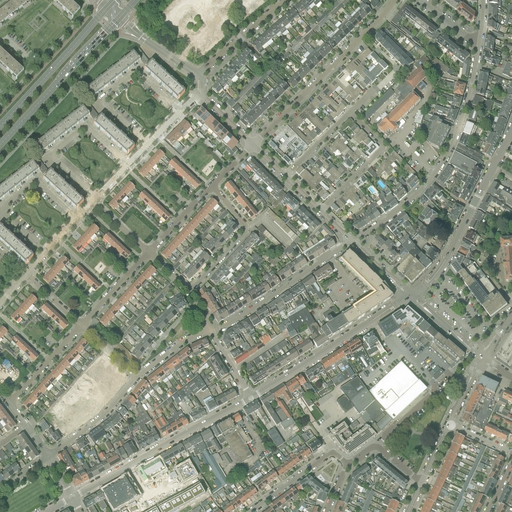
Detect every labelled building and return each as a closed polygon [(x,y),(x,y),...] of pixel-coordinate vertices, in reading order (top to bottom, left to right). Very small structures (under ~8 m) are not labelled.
[(25,5),(26,6),(21,0),(15,0),(12,3),(9,5),(8,6),(5,8),(5,9),(12,17),(11,16),(15,13),(17,11),(18,11),(17,11),(19,9),(19,10),(22,8),(25,5)] [(79,11),(66,0),(64,0),(58,7),(59,6),(62,9),(65,11),(65,12),(65,11),(67,13),(66,13),(69,15),(69,16),(72,19),(79,11)] [(164,0),(152,14),(191,51),(204,37),(197,30),(201,25),(205,21),(224,0),(164,0)] [(226,0),(222,5),(227,9),(227,10),(229,12),(233,7),(226,0)] [(373,0),(372,2),(370,4),(374,9),(376,6),(379,3),(375,0),(374,0),(373,0)] [(454,0),(450,6),(455,10),(461,2),(462,1),(461,0),(454,0)] [(298,5),(304,12),(305,13),(310,10),(308,8),(303,1),(298,5)] [(461,2),(455,10),(471,22),(473,20),(474,20),(474,18),(476,18),(476,13),(474,12),(461,2)] [(371,12),(365,6),(362,3),(358,8),(361,10),(366,16),(367,16),(366,16),(370,12),(371,12)] [(404,15),(402,18),(404,19),(405,17),(409,19),(414,12),(405,4),(399,11),(404,15)] [(304,12),(298,5),(294,9),(293,9),(301,17),(303,16),(301,14),(304,12)] [(489,5),(489,10),(502,13),(502,11),(497,10),(497,7),(493,6),(489,5)] [(221,6),(217,10),(223,15),(227,11),(221,6)] [(5,9),(5,8),(1,11),(0,12),(0,25),(1,25),(3,23),(3,22),(4,21),(5,21),(8,19),(11,16),(12,17),(5,9)] [(217,10),(213,14),(220,19),(223,15),(217,10)] [(288,14),(293,20),(298,16),(292,10),(292,11),(288,14)] [(361,10),(357,14),(362,20),(363,20),(362,20),(366,16),(361,10)] [(354,12),(350,16),(352,18),(358,24),(362,20),(357,14),(354,12)] [(415,24),(420,17),(414,12),(409,19),(414,24),(413,25),(414,25),(415,24)] [(213,14),(210,18),(216,23),(220,19),(213,14)] [(283,18),(289,24),(293,20),(288,14),(284,18),(283,18)] [(488,15),(488,21),(493,22),(496,23),(496,22),(500,24),(501,21),(502,21),(503,21),(503,20),(502,19),(502,18),(497,17),(488,15)] [(420,28),(421,29),(426,22),(420,17),(415,24),(420,28),(419,30),(420,28)] [(210,18),(206,22),(212,27),(216,23),(210,18)] [(279,22),(284,28),(289,24),(283,18),(279,22)] [(352,18),(348,23),(354,29),(354,28),(358,24),(358,25),(358,24),(352,18)] [(341,25),(344,27),(350,33),(349,32),(353,28),(354,29),(348,23),(346,20),(341,25)] [(205,21),(201,25),(208,31),(212,27),(206,22),(205,21)] [(274,26),(280,32),(282,35),(287,31),(284,28),(279,22),(275,26),(274,26)] [(426,22),(421,29),(425,33),(426,33),(432,26),(426,22)] [(488,22),(487,29),(498,33),(500,27),(488,22)] [(341,25),(337,29),(339,31),(345,37),(349,33),(350,33),(344,27),(341,25)] [(270,29),(270,30),(275,36),(280,32),(274,26),(270,30),(270,29)] [(426,33),(425,34),(431,39),(434,41),(436,38),(439,34),(437,32),(438,31),(432,26),(426,33)] [(265,33),(265,34),(271,40),(275,36),(270,30),(266,34),(265,33)] [(379,35),(374,39),(378,43),(387,34),(383,30),(381,33),(380,32),(378,34),(379,35)] [(339,31),(335,35),(341,41),(345,37),(339,31)] [(333,33),(329,37),(331,40),(337,46),(337,45),(341,41),(335,35),(333,33)] [(261,37),(266,44),(271,40),(265,34),(261,38),(261,37)] [(387,34),(378,43),(382,47),(391,38),(387,34)] [(437,44),(442,48),(442,47),(442,48),(449,39),(444,35),(441,38),(439,36),(432,45),(435,47),(437,44)] [(256,41),(262,48),(266,44),(261,37),(261,38),(256,41)] [(331,40),(329,37),(324,42),(332,50),(333,50),(332,49),(336,45),(337,46),(331,40)] [(486,37),(485,43),(494,47),(494,46),(494,43),(496,44),(500,45),(500,42),(491,39),(486,37)] [(391,38),(382,47),(386,51),(395,42),(391,38)] [(444,49),(447,52),(448,52),(454,44),(449,39),(442,48),(442,47),(442,48),(441,49),(443,51),(444,49)] [(252,45),(251,45),(255,49),(256,50),(257,52),(259,54),(264,50),(262,48),(256,41),(256,42),(252,45)] [(395,42),(386,51),(390,55),(398,47),(399,46),(395,42)] [(324,43),(319,47),(327,55),(331,51),(324,43)] [(485,43),(484,49),(488,52),(493,54),(496,55),(498,56),(500,57),(500,54),(493,51),(494,47),(485,43)] [(450,54),(452,56),(453,56),(459,48),(454,44),(448,52),(447,52),(446,54),(448,55),(450,54)] [(314,51),(315,52),(323,60),(323,59),(327,55),(327,56),(327,55),(319,47),(318,47),(314,51)] [(398,47),(390,55),(394,59),(401,52),(402,51),(398,47)] [(455,58),(458,60),(465,52),(459,48),(453,56),(452,56),(453,56),(451,58),(454,59),(455,58)] [(0,64),(2,67),(2,68),(10,60),(3,53),(0,50),(0,64)] [(253,52),(251,54),(247,50),(247,51),(242,55),(249,62),(251,60),(253,57),(257,60),(259,58),(253,52)] [(314,51),(310,55),(311,56),(313,58),(319,64),(318,63),(322,60),(323,60),(315,52),(314,51)] [(482,61),(489,64),(491,56),(489,56),(489,54),(484,51),(482,61)] [(133,52),(121,62),(128,70),(133,66),(134,67),(135,67),(136,66),(135,65),(140,61),(140,60),(138,58),(136,56),(134,53),(133,52)] [(401,52),(394,59),(398,62),(405,55),(401,52)] [(458,60),(463,64),(461,77),(467,78),(470,61),(468,59),(470,56),(465,52),(458,60)] [(373,53),(370,56),(377,63),(374,66),(375,68),(381,73),(384,70),(385,71),(388,67),(382,61),(373,53)] [(405,55),(398,62),(402,66),(410,59),(411,58),(410,57),(407,53),(405,55)] [(491,56),(489,64),(497,67),(500,60),(495,58),(496,55),(493,54),(491,56)] [(237,60),(245,67),(246,65),(249,62),(242,55),(238,60),(237,60)] [(310,55),(305,59),(306,59),(307,60),(308,62),(314,68),(318,64),(319,64),(313,58),(311,56),(310,55)] [(355,59),(352,62),(362,72),(366,69),(361,65),(366,60),(365,59),(362,55),(360,57),(359,57),(356,60),(355,59)] [(424,55),(420,59),(426,66),(431,62),(427,59),(424,55)] [(410,59),(402,66),(406,70),(414,62),(410,59)] [(2,68),(3,67),(6,70),(8,72),(9,72),(11,73),(10,74),(13,76),(16,79),(16,80),(23,72),(16,66),(10,60),(2,68)] [(233,65),(242,74),(247,69),(245,67),(237,60),(233,65)] [(302,65),(304,66),(310,72),(314,68),(307,60),(302,65)] [(121,62),(110,71),(116,79),(121,76),(122,77),(123,76),(124,75),(123,74),(128,70),(121,62)] [(150,76),(155,80),(162,72),(151,62),(144,70),(149,74),(148,75),(149,76),(149,77),(150,76)] [(348,70),(346,72),(351,77),(353,76),(351,75),(355,71),(359,75),(362,72),(352,62),(349,65),(350,66),(347,69),(348,70)] [(429,75),(424,70),(427,68),(423,63),(418,68),(419,68),(407,81),(406,80),(396,89),(400,94),(399,95),(401,97),(402,96),(406,100),(388,118),(388,117),(383,122),(381,120),(376,124),(379,127),(378,128),(384,135),(386,133),(389,136),(392,133),(393,134),(399,128),(396,125),(421,101),(413,93),(411,95),(409,93),(413,89),(413,90),(429,75)] [(511,68),(511,63),(507,63),(504,69),(503,71),(504,71),(509,72),(509,73),(510,68),(511,68)] [(228,69),(236,76),(238,79),(239,78),(242,74),(233,65),(229,69),(228,69)] [(304,66),(300,71),(306,77),(306,76),(310,72),(304,66)] [(366,69),(362,72),(369,79),(373,83),(376,79),(376,78),(381,73),(375,68),(370,73),(366,69)] [(224,74),(231,81),(236,76),(228,69),(228,70),(224,74)] [(110,71),(98,80),(104,89),(109,85),(110,86),(111,85),(112,84),(111,83),(116,79),(110,71)] [(300,71),(296,75),(302,81),(301,80),(305,76),(306,77),(300,71)] [(161,86),(166,90),(173,82),(162,72),(155,80),(160,84),(159,85),(160,86),(160,87),(161,86)] [(339,75),(336,78),(346,88),(349,85),(345,81),(349,77),(350,79),(351,77),(346,72),(344,74),(343,73),(340,76),(339,75)] [(369,79),(362,72),(359,75),(364,80),(362,83),(360,82),(358,84),(363,89),(365,87),(366,88),(369,85),(370,86),(373,83),(369,79)] [(480,72),(479,78),(488,80),(492,81),(493,78),(488,77),(489,74),(488,74),(487,74),(486,73),(484,73),(480,72)] [(220,78),(219,79),(228,87),(229,87),(230,85),(228,84),(231,81),(224,74),(220,79),(220,78)] [(296,75),(291,79),(297,85),(301,81),(302,81),(296,75)] [(290,81),(287,83),(289,86),(293,89),(297,85),(291,79),(289,77),(288,79),(290,81)] [(332,86),(329,88),(334,92),(339,87),(343,91),(346,88),(336,78),(333,81),(334,82),(331,85),(332,86)] [(215,83),(216,85),(223,92),(228,87),(219,79),(220,79),(215,83)] [(104,89),(98,80),(86,90),(92,98),(98,94),(98,95),(99,94),(100,94),(99,93),(104,89)] [(173,82),(166,90),(171,94),(170,95),(171,96),(171,97),(172,96),(177,100),(184,93),(173,82)] [(283,82),(278,87),(284,93),(284,92),(288,88),(289,88),(283,82)] [(444,86),(450,87),(464,91),(465,86),(453,83),(453,84),(445,82),(444,86)] [(223,92),(216,85),(212,89),(213,90),(212,91),(213,92),(214,92),(217,95),(219,96),(221,98),(225,94),(223,92)] [(349,85),(346,88),(357,99),(360,96),(359,95),(362,92),(357,87),(354,90),(349,85)] [(278,87),(274,91),(280,97),(280,96),(284,92),(284,93),(278,87)] [(464,91),(450,87),(449,90),(454,91),(454,94),(463,96),(464,91)] [(323,91),(320,94),(330,104),(333,101),(329,97),(334,92),(329,88),(327,90),(327,89),(324,92),(323,91)] [(357,99),(346,88),(343,91),(348,96),(345,99),(350,104),(353,101),(353,102),(357,99)] [(391,89),(362,116),(366,121),(395,94),(391,89)] [(274,91),(270,95),(276,101),(280,97),(274,91)] [(431,93),(429,99),(430,99),(435,101),(437,102),(439,96),(438,96),(437,96),(432,94),(431,93)] [(315,102),(313,104),(318,108),(323,103),(327,107),(330,104),(320,94),(317,97),(317,98),(315,101),(315,102)] [(270,95),(266,99),(271,105),(272,105),(271,105),(275,101),(276,101),(270,95)] [(498,107),(501,109),(502,107),(511,110),(511,109),(511,98),(506,96),(503,105),(499,103),(498,107)] [(473,102),(472,106),(477,107),(479,108),(482,110),(486,101),(480,98),(475,97),(473,102)] [(226,104),(231,108),(235,103),(231,99),(226,104)] [(266,99),(261,104),(267,109),(271,105),(266,99)] [(460,103),(447,99),(447,102),(452,104),(451,106),(459,108),(460,103)] [(330,104),(340,115),(344,112),(343,111),(346,108),(345,107),(347,105),(342,100),(340,103),(341,103),(338,106),(333,101),(330,104)] [(486,101),(482,110),(490,114),(493,103),(486,101)] [(261,104),(257,108),(263,114),(263,113),(267,109),(267,110),(267,109),(261,104)] [(307,107),(304,110),(314,120),(317,117),(315,115),(317,113),(317,111),(316,110),(318,108),(313,104),(311,106),(311,105),(308,108),(307,107)] [(326,116),(331,121),(333,119),(334,120),(336,117),(337,118),(340,115),(330,104),(327,107),(332,113),(329,115),(328,114),(326,116)] [(255,106),(251,110),(256,115),(259,118),(259,117),(263,114),(257,108),(255,106)] [(83,107),(71,116),(78,125),(83,121),(83,122),(84,121),(85,121),(84,120),(90,116),(89,115),(87,113),(86,111),(84,108),(83,107)] [(472,107),(469,115),(477,117),(479,110),(472,107)] [(500,113),(498,117),(503,119),(508,121),(511,110),(502,107),(501,109),(500,112),(500,113)] [(444,109),(443,112),(456,116),(458,111),(451,108),(450,111),(444,109)] [(193,117),(198,122),(206,114),(201,109),(195,115),(195,116),(193,117)] [(251,110),(247,114),(254,122),(256,120),(258,118),(259,118),(256,115),(251,110)] [(299,118),(297,120),(302,124),(307,119),(311,123),(314,120),(304,110),(300,113),(301,114),(298,117),(299,118)] [(456,116),(443,112),(438,110),(437,113),(443,116),(443,115),(447,117),(446,120),(454,122),(456,116)] [(418,111),(415,123),(420,124),(424,113),(418,111)] [(385,113),(380,118),(381,120),(383,122),(388,117),(385,113)] [(198,122),(202,126),(210,118),(206,114),(198,122)] [(254,122),(246,114),(239,121),(246,127),(248,125),(250,126),(254,122)] [(477,117),(469,115),(467,122),(474,125),(477,117)] [(71,116),(59,126),(66,134),(71,130),(72,131),(73,131),(74,130),(73,129),(78,125),(71,116)] [(100,130),(105,135),(112,127),(101,116),(93,124),(98,129),(97,130),(98,131),(99,131),(100,130)] [(314,120),(324,131),(327,128),(327,127),(330,124),(329,123),(331,121),(326,116),(324,118),(325,119),(322,122),(317,117),(314,120)] [(433,116),(422,137),(430,146),(434,151),(438,155),(453,124),(449,122),(433,116)] [(207,130),(208,129),(215,122),(210,118),(202,126),(207,130)] [(340,130),(340,131),(343,133),(348,128),(351,130),(356,126),(353,123),(353,122),(350,119),(341,128),(342,128),(340,130)] [(489,121),(488,124),(504,130),(507,122),(499,119),(496,125),(495,125),(495,123),(489,121)] [(287,126),(298,137),(301,133),(297,129),(302,124),(297,120),(295,122),(294,121),(291,124),(291,123),(287,126)] [(312,130),(310,133),(315,137),(317,135),(317,136),(318,137),(321,134),(324,131),(314,120),(311,123),(316,129),(313,131),(312,130)] [(184,122),(179,126),(186,133),(190,128),(187,125),(184,122)] [(208,129),(213,133),(219,127),(215,122),(208,129)] [(466,123),(464,129),(475,133),(477,128),(466,123)] [(488,124),(487,126),(493,129),(494,127),(495,128),(493,135),(500,137),(501,138),(504,130),(488,124)] [(59,126),(47,135),(54,143),(59,140),(60,141),(61,140),(62,139),(61,138),(66,134),(59,126)] [(179,126),(175,131),(181,137),(183,139),(187,134),(186,133),(179,126)] [(288,139),(291,143),(298,137),(287,126),(284,130),(285,131),(282,133),(285,136),(288,132),(292,136),(288,139)] [(358,128),(356,126),(351,130),(353,132),(356,135),(350,141),(353,144),(364,133),(361,130),(360,131),(358,128)] [(111,141),(116,145),(123,137),(112,127),(105,135),(109,139),(108,140),(109,141),(110,142),(111,141)] [(213,133),(217,138),(224,131),(219,127),(213,133)] [(464,129),(463,134),(470,137),(473,138),(475,133),(464,129)] [(175,131),(170,135),(177,141),(181,137),(175,131)] [(220,144),(222,142),(228,135),(224,131),(217,138),(216,139),(220,144)] [(338,139),(335,142),(344,151),(345,152),(348,149),(344,144),(349,139),(343,133),(340,131),(338,133),(342,137),(339,140),(338,139)] [(282,146),(285,149),(291,143),(288,139),(285,136),(282,133),(281,132),(278,136),(279,137),(276,140),(278,142),(282,139),(285,142),(282,146)] [(301,133),(298,137),(308,147),(311,144),(310,143),(313,140),(313,139),(315,137),(310,133),(308,135),(309,136),(306,138),(301,133)] [(368,136),(364,133),(353,144),(357,147),(362,142),(365,145),(367,147),(372,142),(370,140),(367,137),(368,136)] [(485,137),(483,143),(484,143),(494,148),(500,137),(493,135),(491,134),(488,133),(486,136),(489,137),(488,139),(486,137),(485,137)] [(463,134),(458,144),(465,148),(465,147),(470,137),(463,134)] [(54,143),(47,135),(35,144),(42,153),(47,149),(48,150),(49,149),(50,148),(49,147),(54,143)] [(177,141),(170,135),(166,140),(172,146),(174,148),(178,143),(177,141)] [(222,142),(226,146),(233,140),(228,135),(222,142)] [(123,137),(116,145),(120,149),(119,150),(120,151),(121,152),(122,151),(127,155),(134,147),(123,137)] [(298,137),(291,143),(294,145),(297,141),(300,144),(296,148),(298,149),(301,147),(305,151),(308,147),(298,137)] [(226,146),(231,151),(234,154),(237,151),(234,148),(237,144),(233,140),(226,146)] [(268,145),(279,155),(285,149),(282,146),(278,149),(275,146),(278,142),(276,140),(273,142),(272,141),(268,145)] [(337,150),(342,155),(345,152),(344,151),(335,142),(332,145),(333,146),(330,149),(334,153),(337,150)] [(374,145),(372,142),(367,147),(370,149),(366,153),(370,156),(379,147),(375,144),(374,145)] [(291,143),(285,149),(287,151),(291,148),(294,151),(290,154),(292,156),(294,153),(298,157),(302,153),(298,149),(296,148),(294,145),(291,143)] [(485,148),(482,154),(486,156),(489,158),(491,159),(496,149),(494,148),(484,143),(482,146),(485,148)] [(469,178),(469,179),(476,183),(484,168),(479,165),(483,156),(465,147),(465,148),(458,144),(455,152),(449,165),(447,167),(454,171),(458,173),(460,174),(463,175),(469,178)] [(285,149),(279,155),(289,166),(293,162),(289,158),(292,156),(290,154),(286,158),(284,155),(287,151),(285,149)] [(345,152),(355,162),(359,159),(358,158),(361,155),(364,159),(366,156),(363,154),(361,152),(358,149),(353,154),(348,149),(345,152)] [(159,151),(155,156),(160,160),(164,156),(159,151)] [(346,169),(349,167),(351,169),(354,166),(353,165),(355,162),(345,152),(342,155),(347,160),(342,165),(346,169)] [(392,156),(389,159),(393,163),(396,160),(400,164),(403,160),(394,152),(391,155),(392,156)] [(322,155),(319,158),(328,167),(329,168),(332,165),(328,160),(330,157),(326,153),(323,156),(322,155)] [(155,156),(151,160),(156,165),(160,160),(155,156)] [(315,166),(313,168),(315,170),(316,171),(319,174),(320,173),(321,172),(318,169),(321,166),(325,170),(326,171),(329,168),(328,167),(319,158),(316,161),(317,162),(315,164),(314,165),(315,166)] [(174,159),(169,165),(172,168),(173,169),(178,164),(174,160),(174,159)] [(385,160),(382,164),(389,170),(391,172),(393,170),(394,169),(396,167),(396,166),(393,163),(389,159),(386,161),(385,160)] [(151,160),(147,165),(152,169),(156,165),(151,160)] [(243,164),(240,167),(243,170),(246,167),(247,166),(251,170),(257,164),(256,164),(252,160),(253,160),(252,160),(249,164),(246,161),(243,164)] [(33,163),(32,162),(20,171),(27,180),(32,176),(33,177),(34,176),(35,175),(34,174),(39,170),(37,167),(35,165),(33,163)] [(175,171),(178,173),(182,168),(178,164),(173,169),(172,171),(174,172),(175,171)] [(251,170),(255,174),(261,168),(261,169),(257,165),(257,164),(251,170)] [(303,178),(304,177),(308,173),(305,170),(308,167),(305,164),(296,173),(299,176),(300,175),(303,178)] [(378,171),(375,174),(379,178),(382,175),(381,175),(384,172),(387,175),(388,176),(391,172),(382,164),(379,167),(380,168),(377,170),(378,171)] [(404,166),(403,167),(409,173),(412,174),(414,176),(410,180),(416,186),(420,182),(417,180),(416,179),(418,177),(415,173),(412,170),(407,164),(405,166),(404,166)] [(147,165),(143,169),(147,174),(152,169),(147,165)] [(339,178),(342,175),(344,173),(343,173),(346,169),(342,165),(337,170),(332,165),(329,168),(331,170),(339,178)] [(451,175),(454,171),(447,167),(444,172),(451,176),(451,175)] [(178,173),(182,177),(187,172),(182,168),(178,173)] [(255,174),(259,179),(265,173),(261,169),(261,168),(255,174)] [(329,168),(326,171),(331,176),(326,181),(327,182),(329,184),(331,186),(331,185),(335,181),(336,181),(339,178),(331,170),(329,168)] [(372,177),(375,174),(371,168),(367,171),(372,177)] [(147,174),(143,169),(139,173),(138,173),(144,178),(147,174)] [(27,180),(20,171),(9,180),(15,189),(20,185),(21,186),(22,185),(23,185),(22,184),(27,180)] [(49,173),(43,179),(47,183),(46,184),(47,185),(48,186),(49,185),(54,189),(61,181),(50,171),(49,173)] [(182,177),(187,181),(191,176),(187,172),(182,177)] [(451,176),(444,172),(441,177),(447,181),(448,182),(453,178),(451,176)] [(259,179),(264,183),(270,177),(269,177),(265,173),(259,179)] [(307,184),(310,187),(321,177),(320,177),(318,174),(317,174),(313,178),(308,173),(304,177),(306,179),(305,180),(308,183),(307,184)] [(187,181),(191,185),(196,180),(191,176),(187,181)] [(465,176),(462,182),(466,184),(473,188),(476,183),(469,179),(469,178),(465,176)] [(264,183),(268,187),(274,181),(270,177),(264,183)] [(318,192),(320,194),(324,189),(320,184),(324,180),(321,177),(310,187),(313,190),(314,189),(317,192),(318,192)] [(441,177),(437,181),(440,183),(439,184),(439,185),(444,189),(446,187),(444,185),(447,182),(447,181),(441,177)] [(416,186),(410,180),(406,184),(401,179),(399,181),(406,189),(408,187),(412,190),(416,186)] [(9,180),(0,187),(0,193),(3,198),(8,194),(9,195),(10,195),(11,194),(10,193),(15,189),(9,180)] [(196,180),(191,185),(195,189),(195,190),(200,184),(196,180)] [(60,195),(65,199),(72,192),(61,181),(54,189),(58,193),(57,194),(58,195),(59,196),(60,195)] [(268,187),(272,191),(278,185),(274,181),(268,187)] [(225,187),(229,191),(234,187),(230,182),(225,187)] [(493,182),(490,188),(499,193),(500,190),(502,187),(500,186),(493,182)] [(129,184),(125,188),(130,193),(134,188),(129,183),(129,184)] [(350,188),(347,192),(356,200),(358,198),(359,197),(355,194),(358,191),(360,190),(359,189),(358,188),(355,184),(353,186),(354,186),(351,189),(350,188)] [(466,184),(463,190),(471,194),(473,188),(466,184)] [(271,192),(270,194),(274,198),(276,200),(279,198),(280,197),(283,193),(281,191),(283,190),(282,189),(282,190),(278,186),(278,185),(272,191),(271,192)] [(434,185),(431,189),(434,192),(435,192),(441,198),(443,196),(440,193),(442,192),(434,185)] [(324,189),(320,194),(319,194),(322,197),(321,198),(324,201),(335,190),(331,186),(329,188),(330,189),(327,192),(324,189)] [(229,191),(232,196),(238,191),(234,187),(229,191)] [(403,187),(397,192),(403,198),(407,195),(403,191),(405,189),(403,187)] [(499,193),(497,196),(499,197),(498,199),(501,201),(503,197),(506,198),(510,191),(504,188),(502,187),(500,190),(499,193)] [(125,188),(121,192),(126,197),(130,193),(125,188)] [(394,188),(392,189),(396,193),(393,195),(393,196),(399,202),(403,198),(397,192),(394,188)] [(495,195),(497,196),(499,193),(490,188),(486,194),(493,198),(495,195)] [(431,189),(427,192),(430,196),(431,195),(434,198),(436,196),(439,199),(440,199),(442,201),(445,197),(443,195),(443,196),(441,198),(435,192),(434,192),(431,189)] [(451,194),(458,200),(466,203),(471,194),(463,190),(460,196),(454,193),(456,190),(454,189),(452,192),(451,194)] [(232,196),(236,200),(241,196),(238,191),(232,196)] [(72,192),(65,199),(69,204),(68,205),(69,205),(70,206),(71,205),(76,210),(83,202),(72,192)] [(121,192),(117,197),(122,201),(126,197),(121,192)] [(139,197),(143,201),(148,196),(144,192),(139,197)] [(342,198),(340,200),(345,206),(347,204),(346,203),(349,200),(354,205),(357,203),(357,202),(356,200),(347,192),(344,195),(344,196),(342,198)] [(383,192),(380,194),(380,195),(387,203),(392,210),(398,205),(397,203),(399,202),(395,198),(393,196),(393,195),(392,194),(387,198),(383,192)] [(427,192),(424,195),(429,201),(436,207),(437,206),(432,200),(434,198),(431,195),(430,196),(427,192)] [(281,197),(277,201),(279,203),(280,203),(282,205),(284,208),(286,206),(287,205),(287,204),(292,199),(288,195),(286,196),(284,194),(281,197)] [(376,203),(373,206),(380,216),(384,213),(385,214),(392,210),(387,203),(380,195),(378,196),(380,201),(377,204),(376,203)] [(424,195),(418,201),(420,203),(421,204),(423,206),(429,201),(424,195)] [(486,195),(482,202),(489,206),(488,206),(489,206),(491,202),(500,207),(502,204),(493,199),(486,195)] [(143,201),(148,205),(152,200),(148,196),(143,201)] [(236,200),(240,205),(245,201),(241,196),(236,200)] [(117,197),(113,201),(118,206),(122,201),(117,197)] [(292,199),(287,204),(287,205),(286,206),(291,210),(288,213),(292,216),(300,208),(297,206),(298,205),(292,199),(293,199),(292,199)] [(148,205),(152,209),(157,204),(152,200),(148,205)] [(207,205),(212,210),(217,205),(212,200),(207,205)] [(345,206),(340,200),(335,205),(334,204),(331,208),(339,216),(343,213),(340,211),(345,206)] [(118,206),(113,201),(109,205),(108,205),(114,210),(118,206)] [(240,205),(244,210),(249,205),(245,201),(240,205)] [(446,206),(446,207),(460,215),(463,209),(449,202),(447,204),(446,206)] [(489,206),(482,202),(478,209),(485,213),(489,206),(488,206),(489,206)] [(152,209),(156,213),(161,209),(157,204),(152,209)] [(203,210),(202,210),(208,215),(212,210),(207,205),(203,210)] [(244,210),(248,214),(253,210),(249,205),(244,210)] [(373,206),(368,209),(370,210),(376,219),(380,216),(373,206)] [(504,213),(510,217),(511,213),(511,210),(504,206),(502,208),(506,211),(504,213)] [(448,214),(448,215),(457,220),(460,215),(446,207),(444,210),(449,213),(448,214)] [(297,217),(299,219),(306,212),(306,213),(302,209),(302,208),(292,217),(294,219),(295,218),(297,217)] [(422,214),(426,218),(425,220),(420,216),(418,219),(423,223),(424,222),(432,227),(439,217),(427,208),(422,214)] [(156,213),(161,218),(165,213),(161,209),(156,213)] [(198,215),(203,220),(208,215),(202,210),(203,210),(198,215)] [(253,210),(248,214),(252,219),(251,219),(257,215),(253,210)] [(370,210),(365,213),(367,216),(371,222),(376,219),(370,210)] [(302,225),(304,224),(310,217),(306,213),(306,212),(299,219),(298,221),(302,225)] [(365,212),(362,214),(365,218),(363,219),(367,225),(371,222),(367,216),(365,213),(365,212)] [(477,212),(472,220),(480,224),(479,225),(484,216),(477,212)] [(165,213),(161,218),(165,222),(170,217),(165,213)] [(404,213),(400,217),(408,227),(410,225),(411,225),(407,221),(409,219),(404,213)] [(193,220),(199,225),(203,220),(198,215),(194,220),(193,220)] [(457,220),(448,215),(447,218),(455,225),(457,220)] [(353,216),(351,218),(355,224),(353,226),(353,227),(358,231),(362,229),(362,228),(360,224),(358,222),(353,216)] [(224,224),(233,233),(237,228),(234,225),(236,223),(231,217),(224,224)] [(304,224),(308,228),(315,221),(310,217),(311,217),(310,217),(304,224)] [(358,217),(356,218),(358,222),(360,224),(362,228),(367,225),(363,219),(361,220),(358,217)] [(400,217),(396,220),(401,226),(403,230),(405,228),(406,229),(408,227),(400,217)] [(189,225),(194,230),(199,225),(193,220),(189,225)] [(396,220),(391,223),(400,234),(402,232),(399,228),(401,226),(396,220)] [(480,224),(472,220),(468,228),(476,232),(479,225),(480,224)] [(315,221),(308,228),(313,232),(319,226),(319,225),(319,226),(315,222),(315,221)] [(391,223),(387,227),(390,231),(395,237),(398,236),(399,238),(401,236),(400,234),(391,223)] [(224,224),(220,229),(223,231),(229,237),(233,233),(224,224)] [(93,226),(89,230),(94,235),(98,230),(98,231),(99,231),(93,225),(93,226)] [(184,230),(189,235),(194,230),(189,225),(188,225),(189,225),(184,230)] [(322,228),(321,228),(331,238),(334,235),(324,225),(322,228)] [(420,229),(419,230),(420,230),(425,235),(429,239),(432,241),(443,247),(446,243),(446,242),(442,239),(439,238),(422,225),(420,229)] [(0,240),(4,244),(11,236),(0,226),(0,240)] [(89,230),(85,234),(90,239),(94,235),(89,230)] [(179,235),(185,240),(189,235),(184,230),(180,235),(179,235)] [(420,230),(417,234),(430,245),(432,241),(429,239),(425,235),(420,230)] [(223,231),(219,236),(225,241),(229,237),(223,231)] [(469,232),(464,242),(473,246),(476,241),(478,242),(480,238),(469,232)] [(253,234),(249,239),(254,244),(255,244),(258,247),(262,242),(262,243),(266,239),(265,238),(263,236),(261,234),(260,233),(256,237),(253,234)] [(418,236),(415,233),(409,240),(412,243),(418,236)] [(85,234),(81,239),(86,243),(90,239),(85,234)] [(103,239),(108,243),(112,238),(108,234),(103,239)] [(175,240),(180,245),(185,240),(179,235),(175,240)] [(10,250),(15,254),(22,246),(11,236),(4,244),(8,248),(7,249),(8,250),(9,251),(10,250)] [(219,236),(215,240),(221,246),(225,241),(219,236)] [(328,236),(323,239),(325,242),(330,249),(335,246),(330,239),(328,236)] [(371,244),(375,248),(382,241),(377,237),(371,244)] [(108,243),(112,247),(117,242),(112,238),(108,243)] [(208,243),(211,245),(217,250),(221,246),(215,240),(213,238),(208,243)] [(81,239),(77,243),(82,248),(86,243),(81,239)] [(249,239),(244,243),(250,249),(254,244),(249,239)] [(170,245),(175,250),(180,245),(175,240),(170,245)] [(382,241),(375,248),(380,252),(382,249),(384,251),(386,249),(391,243),(388,240),(385,244),(382,241)] [(406,250),(410,255),(426,270),(432,264),(425,257),(412,243),(409,240),(402,247),(404,248),(406,250)] [(511,240),(501,241),(501,250),(503,250),(504,262),(503,262),(503,264),(504,269),(505,269),(506,282),(511,281),(511,240)] [(443,247),(432,241),(430,245),(441,251),(443,247)] [(112,247),(116,251),(121,246),(117,242),(112,247)] [(325,242),(320,245),(325,253),(330,249),(325,242)] [(464,242),(461,247),(465,250),(472,253),(473,250),(474,250),(475,251),(477,248),(473,246),(464,242)] [(82,248),(77,243),(73,247),(72,247),(78,253),(78,252),(82,248)] [(244,243),(240,248),(246,253),(250,249),(244,243)] [(387,253),(384,256),(388,259),(394,252),(391,249),(394,245),(392,244),(391,243),(386,249),(384,251),(387,253)] [(166,250),(171,255),(175,250),(170,245),(166,250)] [(217,250),(211,245),(207,249),(212,255),(217,250)] [(320,245),(315,249),(320,256),(325,253),(320,245)] [(22,246),(15,254),(19,258),(18,259),(19,260),(20,261),(21,260),(26,264),(33,257),(22,246)] [(116,251),(121,255),(125,251),(121,246),(116,251)] [(426,246),(423,250),(427,252),(424,256),(425,257),(430,260),(434,262),(436,259),(437,259),(439,254),(435,252),(426,246)] [(240,248),(236,253),(244,260),(246,258),(243,256),(246,253),(240,248)] [(395,252),(388,259),(392,263),(399,256),(400,257),(406,250),(404,248),(400,253),(400,254),(398,255),(396,254),(399,250),(398,248),(395,252)] [(471,253),(465,250),(461,248),(459,251),(458,254),(470,260),(471,259),(469,258),(469,257),(471,253)] [(315,249),(310,252),(315,259),(320,256),(315,249)] [(477,252),(477,253),(480,254),(480,253),(487,257),(489,255),(479,249),(477,252)] [(171,255),(166,250),(161,255),(166,260),(171,255)] [(125,251),(121,255),(125,259),(125,260),(130,255),(130,254),(130,255),(125,251)] [(315,259),(310,252),(305,255),(310,262),(315,259)] [(376,295),(342,317),(348,327),(390,300),(393,297),(384,283),(381,285),(348,252),(343,258),(342,256),(335,261),(336,262),(338,261),(340,262),(341,261),(374,293),(375,293),(376,295)] [(203,253),(199,257),(205,263),(209,258),(203,253)] [(236,253),(232,257),(240,265),(244,260),(236,253)] [(251,258),(253,260),(256,262),(257,263),(261,259),(255,253),(251,258)] [(196,255),(192,259),(195,262),(201,267),(205,263),(199,257),(196,255)] [(426,270),(410,255),(396,269),(412,284),(426,270)] [(456,273),(458,276),(474,264),(457,255),(452,264),(452,265),(452,267),(453,269),(456,273)] [(63,258),(59,262),(64,266),(68,262),(68,263),(69,262),(63,257),(63,258)] [(232,257),(227,262),(235,269),(240,265),(232,257)] [(302,257),(297,261),(302,268),(307,265),(302,257)] [(297,261),(292,264),(297,271),(302,268),(297,261)] [(59,262),(55,266),(60,271),(64,266),(59,262)] [(195,262),(191,266),(197,272),(201,267),(195,262)] [(227,262),(223,266),(230,273),(231,274),(235,269),(227,262)] [(474,264),(458,276),(459,276),(461,279),(462,278),(463,280),(463,281),(463,282),(464,283),(480,270),(477,266),(475,263),(474,264)] [(292,264),(287,268),(292,275),(297,271),(292,264)] [(328,265),(322,269),(313,275),(318,282),(322,279),(323,280),(328,276),(332,273),(328,265)] [(55,266),(51,271),(56,275),(60,271),(55,266)] [(74,271),(78,275),(82,270),(78,266),(79,266),(78,266),(73,271),(74,271)] [(191,266),(187,271),(193,276),(197,272),(191,266)] [(223,266),(219,271),(226,278),(230,273),(223,266)] [(145,272),(150,277),(155,272),(150,267),(146,272),(145,272)] [(287,268),(282,271),(287,278),(292,275),(287,268)] [(78,275),(82,279),(87,274),(82,270),(78,275)] [(464,283),(468,289),(485,276),(480,270),(464,283)] [(51,271),(47,275),(52,280),(56,275),(51,271)] [(182,274),(180,275),(185,280),(186,279),(189,281),(193,276),(187,271),(183,275),(182,274)] [(227,278),(226,278),(219,271),(214,276),(220,281),(222,283),(227,278)] [(287,278),(282,271),(277,275),(282,282),(287,278)] [(141,277),(146,282),(150,277),(145,272),(141,277)] [(82,279),(87,283),(91,278),(87,274),(82,279)] [(269,274),(267,275),(276,286),(280,283),(274,276),(272,278),(269,274)] [(43,279),(48,284),(50,286),(54,282),(52,280),(47,275),(43,279)] [(267,275),(263,278),(266,282),(268,286),(271,290),(276,286),(267,275)] [(220,281),(214,276),(210,280),(216,286),(220,281)] [(468,289),(482,307),(499,294),(485,276),(468,289)] [(136,282),(141,287),(146,282),(141,277),(136,282)] [(311,277),(306,280),(315,294),(315,295),(316,294),(315,294),(318,292),(313,285),(315,283),(311,277)] [(87,283),(91,287),(96,282),(91,278),(87,283)] [(306,280),(301,284),(308,294),(310,292),(313,296),(315,294),(306,280)] [(322,289),(323,291),(335,283),(334,281),(322,289)] [(96,282),(91,287),(96,291),(95,292),(101,286),(100,286),(100,287),(96,282)] [(131,287),(137,292),(141,287),(136,282),(132,287),(131,287)] [(261,282),(259,284),(261,286),(266,293),(270,290),(267,286),(265,283),(263,285),(261,282)] [(300,284),(296,287),(301,294),(303,293),(309,303),(311,301),(305,292),(305,291),(300,284)] [(252,286),(250,287),(251,289),(251,290),(252,291),(256,297),(257,299),(261,296),(257,289),(254,290),(252,286)] [(261,286),(257,289),(261,296),(266,293),(261,286)] [(127,292),(132,297),(137,292),(131,287),(132,287),(127,292)] [(198,293),(204,302),(215,295),(217,294),(216,291),(210,295),(209,293),(208,293),(204,287),(198,293)] [(292,290),(291,290),(294,294),(295,293),(297,297),(302,306),(306,303),(305,301),(303,302),(299,296),(301,294),(296,287),(292,290)] [(251,290),(247,292),(252,302),(256,300),(257,299),(256,297),(252,291),(251,290)] [(291,290),(288,293),(293,301),(298,310),(302,308),(303,307),(302,306),(297,297),(295,293),(294,294),(291,290)] [(122,297),(127,302),(132,297),(127,292),(123,297),(122,297)] [(242,292),(240,293),(241,295),(242,298),(247,305),(252,302),(249,298),(247,295),(245,296),(242,292)] [(318,292),(315,294),(316,294),(319,299),(318,299),(319,299),(322,303),(328,299),(324,295),(322,297),(319,293),(318,292)] [(288,293),(284,296),(289,304),(293,301),(288,293)] [(175,298),(178,302),(182,309),(188,306),(180,294),(177,296),(175,298)] [(215,295),(204,302),(207,306),(214,301),(212,298),(214,297),(215,298),(217,297),(216,294),(215,295)] [(499,294),(482,307),(490,318),(507,305),(499,294)] [(240,299),(238,300),(243,308),(247,305),(242,298),(241,295),(240,296),(239,297),(240,299)] [(31,296),(27,300),(32,305),(36,301),(37,301),(31,296)] [(236,296),(233,298),(236,302),(234,303),(239,311),(243,308),(238,300),(236,296)] [(284,296),(279,299),(285,308),(287,311),(289,310),(286,305),(289,304),(284,296)] [(118,302),(123,307),(127,302),(122,297),(118,302)] [(172,299),(169,301),(172,306),(173,305),(175,308),(178,312),(182,309),(178,302),(175,298),(172,299)] [(279,299),(273,303),(278,313),(283,309),(285,312),(287,311),(285,308),(279,299)] [(27,300),(23,305),(28,309),(32,305),(27,300)] [(229,300),(227,302),(229,306),(234,313),(239,311),(234,303),(231,305),(229,300)] [(214,301),(207,306),(209,310),(219,304),(221,303),(220,301),(218,302),(216,304),(214,301)] [(113,307),(118,312),(123,307),(118,302),(117,302),(118,302),(113,307)] [(227,302),(225,303),(227,307),(225,309),(227,312),(230,316),(234,313),(229,306),(227,302)] [(278,313),(273,303),(266,308),(272,316),(277,313),(278,313)] [(42,309),(46,313),(50,308),(46,305),(46,304),(41,310),(42,309)] [(219,304),(209,310),(212,315),(216,312),(220,310),(218,308),(219,306),(220,306),(219,304)] [(23,305),(19,309),(24,314),(28,309),(23,305)] [(108,312),(114,317),(118,312),(113,307),(109,312),(108,312)] [(172,307),(168,311),(175,319),(177,317),(176,316),(178,313),(172,307)] [(328,324),(320,330),(327,340),(333,337),(337,334),(348,327),(342,317),(341,316),(332,322),(329,318),(338,312),(335,307),(322,315),(328,324)] [(46,313),(50,318),(55,313),(50,308),(46,313)] [(398,330),(406,341),(409,339),(413,347),(418,342),(429,328),(407,308),(402,314),(400,312),(391,318),(399,330),(398,330)] [(19,309),(15,313),(20,318),(24,314),(19,309)] [(220,311),(218,312),(223,320),(229,317),(224,309),(220,312),(220,311)] [(265,309),(260,312),(265,319),(268,324),(270,322),(267,318),(270,316),(268,313),(265,309)] [(305,309),(287,319),(288,320),(295,331),(297,335),(298,334),(298,335),(299,334),(296,329),(305,323),(308,329),(312,336),(310,337),(314,344),(317,348),(328,341),(327,341),(328,341),(327,340),(320,330),(316,324),(315,324),(305,309)] [(166,310),(162,314),(163,316),(170,322),(172,320),(173,321),(175,319),(168,311),(166,310)] [(104,317),(109,322),(114,317),(108,312),(109,312),(104,317)] [(223,320),(218,312),(213,316),(217,323),(217,324),(219,324),(219,323),(223,320)] [(256,314),(256,315),(258,319),(261,322),(263,320),(266,325),(268,324),(265,319),(260,312),(256,314)] [(20,318),(15,313),(11,318),(16,323),(16,322),(20,318)] [(50,318),(55,322),(59,317),(55,313),(50,318)] [(249,319),(252,325),(253,327),(260,323),(255,315),(249,319)] [(163,316),(159,320),(167,327),(169,325),(167,324),(170,322),(163,316)] [(55,322),(59,326),(64,321),(59,317),(55,322)] [(109,322),(104,317),(99,322),(104,327),(105,327),(104,326),(109,322)] [(157,318),(153,322),(161,331),(163,328),(165,329),(167,327),(159,320),(157,318)] [(385,339),(398,330),(399,330),(391,318),(387,321),(387,320),(382,323),(382,324),(381,325),(380,325),(379,325),(377,327),(378,329),(379,329),(379,330),(385,339)] [(242,323),(244,327),(248,334),(254,331),(247,320),(242,323)] [(288,320),(282,323),(282,324),(286,330),(288,335),(295,331),(288,320)] [(64,321),(59,326),(63,330),(68,325),(64,321)] [(153,326),(151,329),(158,336),(160,334),(159,333),(161,331),(153,322),(151,324),(153,326)] [(241,324),(236,327),(240,333),(243,332),(246,337),(248,335),(241,324)] [(240,337),(238,335),(240,333),(236,327),(232,329),(238,339),(240,337)] [(437,334),(429,328),(418,342),(425,348),(427,346),(437,334)] [(158,336),(151,329),(146,333),(153,339),(155,337),(156,338),(158,336)] [(239,341),(238,339),(232,329),(226,333),(230,340),(233,338),(239,347),(242,345),(239,341)] [(288,335),(290,339),(297,335),(295,331),(288,335)] [(231,341),(230,340),(226,333),(224,334),(223,341),(228,350),(229,349),(231,348),(229,345),(228,343),(231,341)] [(365,343),(362,345),(365,349),(365,351),(369,356),(377,351),(374,348),(373,345),(375,344),(381,354),(384,352),(378,343),(378,342),(377,342),(375,337),(372,333),(363,339),(364,342),(365,343)] [(267,334),(259,340),(260,341),(261,342),(263,346),(271,341),(268,337),(267,334)] [(446,343),(437,334),(427,346),(436,354),(446,343)] [(511,334),(507,342),(508,343),(505,347),(506,347),(504,350),(503,350),(497,358),(511,367),(511,364),(511,334)] [(12,342),(16,346),(20,341),(16,337),(16,336),(11,342),(12,342)] [(146,336),(143,341),(151,347),(152,345),(151,344),(153,341),(146,336)] [(240,337),(238,339),(239,341),(242,345),(245,351),(246,352),(249,357),(253,354),(250,349),(250,348),(246,343),(244,344),(240,337)] [(308,340),(304,343),(308,351),(313,348),(312,346),(314,344),(310,337),(307,339),(308,340)] [(136,343),(139,345),(146,351),(148,348),(149,349),(151,347),(143,341),(140,338),(136,343)] [(78,345),(83,350),(87,345),(88,345),(83,340),(82,340),(83,340),(78,345)] [(206,340),(200,342),(203,349),(209,347),(206,340)] [(357,340),(351,343),(367,369),(372,366),(372,365),(369,360),(357,340)] [(16,346),(20,350),(25,345),(20,341),(16,346)] [(439,356),(439,357),(451,369),(455,365),(459,361),(464,356),(447,341),(446,343),(436,354),(439,356)] [(200,342),(195,345),(198,352),(198,351),(200,354),(205,352),(203,349),(200,342)] [(261,342),(255,346),(256,348),(258,351),(264,347),(263,346),(261,342)] [(304,343),(299,346),(304,354),(308,351),(304,343)] [(367,369),(351,343),(346,347),(362,372),(367,369)] [(20,350),(25,354),(29,349),(25,345),(20,350)] [(73,350),(78,355),(83,350),(78,345),(74,350),(73,350)] [(139,345),(135,350),(143,356),(145,354),(144,353),(146,351),(139,345)] [(189,348),(187,348),(192,354),(194,357),(200,354),(198,351),(198,352),(195,345),(190,347),(189,348)] [(304,354),(299,346),(295,349),(299,357),(304,354)] [(345,347),(340,351),(346,359),(347,361),(349,359),(349,358),(351,357),(350,354),(348,351),(345,347)] [(187,348),(183,352),(187,358),(192,354),(187,348)] [(25,354),(29,358),(34,353),(29,349),(25,354)] [(230,354),(234,360),(241,355),(238,349),(230,354)] [(69,355),(74,360),(78,355),(73,350),(69,355)] [(133,357),(136,358),(138,360),(140,358),(141,359),(143,356),(135,350),(131,355),(133,357)] [(294,350),(289,353),(294,360),(298,357),(294,350)] [(341,363),(342,364),(346,371),(350,377),(354,375),(344,360),(346,359),(340,351),(335,354),(340,361),(339,361),(341,363)] [(183,352),(178,355),(183,361),(184,364),(189,360),(187,358),(183,352)] [(236,365),(249,357),(246,352),(241,355),(234,360),(233,360),(236,365)] [(34,353),(29,358),(33,362),(38,357),(34,353)] [(289,353),(285,355),(290,363),(294,360),(289,353)] [(337,367),(342,364),(341,363),(339,361),(340,361),(335,354),(330,357),(334,364),(337,367)] [(64,360),(69,365),(74,360),(69,355),(68,355),(69,355),(64,360)] [(178,355),(173,359),(178,365),(180,369),(183,366),(180,363),(183,361),(178,355)] [(285,355),(280,358),(285,366),(290,363),(285,355)] [(209,361),(206,363),(209,367),(219,361),(216,356),(209,361)] [(278,360),(276,361),(281,369),(285,366),(280,358),(279,356),(276,358),(278,360)] [(330,357),(325,360),(329,367),(331,370),(336,366),(334,364),(330,357)] [(173,359),(169,362),(173,368),(176,366),(178,370),(180,369),(178,365),(173,359)] [(59,365),(64,370),(69,365),(64,360),(60,365),(59,365)] [(108,383),(95,398),(103,406),(117,391),(116,390),(125,380),(107,363),(103,360),(96,368),(109,380),(107,383),(108,383)] [(331,370),(329,367),(325,360),(320,364),(326,373),(331,370)] [(209,367),(212,372),(222,366),(219,361),(209,367)] [(276,361),(271,364),(276,372),(281,369),(276,361)] [(169,362),(164,366),(169,372),(173,368),(169,362)] [(269,363),(266,365),(267,367),(267,368),(268,369),(269,370),(270,372),(271,373),(271,374),(272,375),(276,372),(271,364),(270,365),(270,363),(269,363)] [(359,415),(362,420),(367,426),(376,437),(388,426),(420,395),(422,393),(423,392),(426,390),(423,387),(421,384),(402,365),(401,363),(400,363),(369,392),(375,400),(374,401),(367,392),(357,378),(339,389),(344,396),(336,402),(345,414),(353,408),(358,414),(359,415)] [(55,370),(60,375),(64,370),(59,365),(55,370)] [(266,365),(261,368),(262,370),(263,370),(267,377),(272,375),(271,374),(271,373),(270,372),(269,370),(268,369),(267,368),(267,367),(266,365)] [(320,365),(315,368),(319,375),(322,373),(324,376),(326,374),(322,369),(320,365)] [(164,366),(160,369),(164,375),(167,378),(171,375),(169,372),(164,366)] [(225,370),(222,366),(212,372),(215,376),(218,375),(225,370)] [(315,368),(310,371),(314,378),(317,376),(318,378),(320,376),(319,375),(315,368)] [(160,369),(155,373),(160,379),(162,382),(167,378),(164,375),(160,369)] [(50,375),(55,380),(57,382),(62,377),(60,375),(55,370),(50,375)] [(218,375),(215,376),(218,381),(228,375),(225,370),(218,375)] [(262,370),(258,373),(263,380),(267,377),(263,370),(262,370)] [(310,371),(304,375),(310,383),(315,379),(314,378),(310,371)] [(346,371),(341,374),(345,381),(350,377),(346,371)] [(432,378),(435,381),(443,373),(440,371),(432,378)] [(155,373),(151,376),(155,382),(160,379),(155,373)] [(258,373),(253,376),(258,383),(263,380),(258,373)] [(341,374),(336,377),(336,378),(340,384),(345,381),(341,374)] [(46,380),(51,385),(55,380),(50,375),(46,380)] [(155,382),(151,376),(146,380),(153,389),(158,385),(155,382)] [(196,379),(186,386),(187,386),(192,393),(194,396),(201,390),(202,392),(207,389),(199,376),(198,377),(196,378),(196,379)] [(258,383),(253,376),(249,379),(254,386),(258,383)] [(306,390),(307,389),(310,393),(311,392),(313,394),(315,392),(311,386),(304,377),(302,379),(300,376),(295,380),(300,387),(302,385),(306,390)] [(335,377),(331,380),(335,387),(340,384),(336,378),(336,377),(335,377)] [(481,379),(477,387),(494,395),(499,385),(484,378),(481,379)] [(41,385),(46,390),(51,385),(46,380),(45,380),(46,380),(41,385)] [(143,380),(139,385),(145,390),(148,394),(152,389),(149,386),(149,385),(143,380)] [(294,380),(285,386),(288,391),(293,398),(294,400),(295,402),(302,398),(308,408),(313,405),(300,389),(297,384),(294,380)] [(36,390),(41,395),(46,390),(41,385),(37,390),(36,390)] [(145,390),(139,385),(136,389),(141,394),(144,398),(148,394),(145,390)] [(283,385),(270,393),(275,400),(277,404),(280,408),(281,410),(287,419),(292,416),(282,401),(280,402),(278,399),(278,398),(283,395),(288,402),(292,399),(284,387),(283,385)] [(186,386),(182,390),(186,397),(192,394),(192,393),(187,386),(186,386)] [(477,387),(474,394),(491,402),(494,395),(477,387)] [(67,419),(55,428),(61,437),(73,429),(74,429),(90,418),(88,415),(91,413),(88,410),(86,406),(95,395),(89,389),(87,392),(86,391),(84,394),(82,396),(78,401),(76,404),(80,407),(81,409),(83,408),(83,409),(67,420),(67,419)] [(136,389),(132,394),(137,400),(141,394),(136,389)] [(32,395),(37,400),(41,395),(36,390),(32,395)] [(182,390),(172,398),(176,405),(181,402),(180,401),(186,397),(182,390)] [(233,390),(228,392),(232,400),(237,397),(233,390)] [(503,391),(498,401),(506,404),(507,401),(511,394),(511,393),(511,394),(508,393),(509,392),(506,391),(505,392),(503,391)] [(228,392),(223,395),(227,402),(232,400),(228,392)] [(270,393),(264,397),(269,405),(275,400),(270,393)] [(132,394),(126,401),(132,407),(136,402),(135,402),(137,400),(132,394)] [(471,401),(492,411),(495,404),(491,402),(474,394),(471,401)] [(27,400),(32,405),(37,400),(32,395),(27,400)] [(223,395),(218,398),(222,405),(227,402),(223,395)] [(276,427),(280,424),(281,424),(273,412),(269,405),(264,397),(259,400),(276,427)] [(218,398),(214,400),(218,408),(222,405),(218,398)] [(171,399),(167,401),(169,404),(171,407),(175,414),(176,414),(177,413),(172,406),(171,403),(173,402),(171,399)] [(32,405),(27,400),(23,405),(22,405),(28,410),(32,405)] [(196,400),(193,402),(196,408),(194,409),(196,412),(200,419),(206,416),(206,415),(203,410),(202,409),(200,407),(196,400)] [(218,408),(214,400),(213,400),(214,401),(205,406),(209,413),(218,408)] [(126,401),(122,406),(126,409),(129,411),(130,409),(133,412),(135,409),(134,408),(132,407),(126,401)] [(256,401),(249,406),(254,413),(257,411),(261,417),(264,415),(256,401)] [(489,418),(492,411),(471,401),(468,407),(482,414),(482,415),(489,418)] [(139,404),(135,409),(138,415),(139,417),(140,418),(146,414),(144,410),(142,408),(139,404)] [(254,413),(249,406),(242,410),(250,423),(253,422),(249,416),(254,413)] [(128,413),(121,407),(116,412),(123,418),(126,420),(126,419),(128,418),(126,416),(128,413)] [(486,424),(489,418),(482,415),(482,414),(468,407),(465,414),(486,424)] [(200,419),(196,412),(194,409),(191,411),(193,414),(190,416),(194,423),(200,419)] [(281,410),(275,414),(281,424),(288,420),(287,419),(281,410)] [(0,414),(0,418),(2,421),(8,416),(4,411),(0,414)] [(177,413),(176,414),(183,427),(188,425),(184,418),(180,411),(177,413)] [(116,413),(112,418),(121,426),(123,424),(120,421),(122,419),(116,413)] [(146,414),(140,418),(140,419),(137,422),(136,422),(137,425),(139,428),(144,425),(151,421),(146,414)] [(174,416),(171,418),(172,419),(178,430),(183,427),(176,414),(175,414),(173,415),(174,416)] [(485,426),(486,424),(465,414),(461,421),(483,431),(485,426)] [(230,419),(230,420),(237,432),(245,445),(251,441),(247,435),(246,436),(241,429),(239,429),(237,426),(239,425),(243,423),(241,420),(240,419),(238,415),(237,415),(230,419)] [(2,421),(0,422),(0,423),(3,428),(6,426),(12,421),(11,420),(8,416),(3,420),(2,421)] [(158,420),(164,429),(168,436),(173,433),(167,422),(163,417),(164,418),(159,421),(158,420)] [(111,419),(108,421),(114,428),(113,428),(116,426),(119,428),(121,426),(112,418),(111,419)] [(281,424),(280,424),(284,431),(295,424),(291,418),(288,420),(281,424)] [(172,419),(167,422),(173,433),(178,430),(172,419)] [(222,436),(226,442),(239,464),(253,457),(245,445),(237,432),(230,420),(230,419),(217,427),(216,425),(216,426),(222,436)] [(154,423),(158,430),(163,439),(168,436),(164,429),(158,420),(159,421),(155,424),(154,423)] [(6,426),(3,428),(7,433),(10,431),(16,426),(12,421),(6,426)] [(114,428),(108,421),(104,424),(109,431),(111,429),(114,433),(116,431),(113,428),(114,428)] [(40,427),(44,432),(49,428),(45,423),(40,427)] [(99,428),(102,432),(104,435),(106,437),(108,440),(110,438),(107,433),(109,432),(103,424),(99,428)] [(376,437),(367,426),(352,436),(343,424),(328,435),(328,436),(328,435),(330,438),(334,442),(334,443),(334,442),(335,444),(340,451),(343,453),(348,457),(356,451),(360,448),(376,437)] [(484,432),(490,434),(493,427),(488,424),(484,432)] [(148,432),(144,425),(139,428),(143,434),(145,433),(148,432)] [(220,445),(226,442),(222,436),(216,426),(210,429),(220,445)] [(490,434),(495,436),(498,429),(493,427),(490,434)] [(88,435),(95,444),(98,442),(106,437),(104,435),(102,432),(99,428),(96,429),(88,435)] [(274,429),(267,433),(277,448),(283,444),(274,429)] [(495,436),(500,439),(503,432),(498,429),(495,436)] [(48,432),(56,443),(61,440),(56,433),(53,435),(50,430),(48,432)] [(151,432),(149,433),(150,436),(151,437),(154,444),(160,441),(156,434),(155,433),(153,430),(151,431),(151,432)] [(200,435),(204,443),(208,449),(213,447),(217,453),(221,451),(208,430),(200,435)] [(147,436),(145,437),(145,439),(150,446),(154,444),(151,437),(150,436),(149,433),(148,432),(145,433),(147,436)] [(505,441),(508,436),(508,434),(503,432),(500,439),(505,441)] [(16,439),(20,444),(27,440),(23,434),(16,439)] [(140,440),(139,441),(139,442),(144,450),(150,446),(145,439),(145,437),(143,434),(140,435),(141,438),(140,439),(140,440)] [(457,434),(455,439),(468,445),(469,443),(463,440),(465,438),(457,434)] [(88,435),(84,438),(91,447),(95,445),(95,444),(88,435)] [(198,435),(193,438),(197,445),(198,444),(199,446),(197,447),(201,453),(205,451),(205,450),(207,449),(202,442),(201,440),(199,436),(198,435)] [(314,437),(310,440),(317,450),(321,447),(314,437)] [(84,438),(79,441),(88,453),(89,453),(88,452),(89,451),(86,446),(88,445),(84,438)] [(144,450),(139,442),(138,443),(135,438),(133,439),(140,452),(144,450)] [(188,441),(187,441),(191,448),(196,456),(195,455),(198,454),(198,455),(201,453),(197,447),(196,445),(197,445),(193,438),(188,441)] [(455,439),(453,444),(461,447),(466,450),(467,447),(468,445),(455,439)] [(22,447),(24,450),(31,445),(27,440),(20,444),(18,446),(19,449),(22,447)] [(124,442),(122,443),(124,446),(122,447),(126,454),(129,458),(137,453),(134,449),(131,443),(130,440),(124,442)] [(305,444),(312,453),(317,450),(310,440),(305,444)] [(88,453),(79,441),(75,444),(80,451),(82,449),(85,454),(86,453),(87,454),(88,453)] [(187,441),(182,444),(184,448),(186,451),(190,458),(193,456),(189,449),(191,448),(187,441)] [(181,444),(176,447),(180,455),(182,453),(183,455),(186,453),(181,444)] [(453,444),(451,448),(464,454),(465,452),(460,449),(461,447),(453,444)] [(31,445),(24,450),(28,454),(28,455),(35,450),(31,445)] [(307,457),(311,454),(304,445),(300,448),(307,457)] [(176,447),(170,450),(174,458),(180,455),(176,447)] [(297,451),(303,460),(307,457),(300,448),(300,447),(296,450),(297,451)] [(449,453),(450,453),(457,456),(458,454),(466,458),(467,456),(464,454),(451,448),(449,453)] [(122,449),(115,452),(121,463),(125,461),(124,461),(127,459),(122,449)] [(35,450),(25,458),(26,460),(30,457),(32,461),(39,456),(35,450)] [(67,450),(57,457),(65,471),(70,468),(72,472),(76,470),(74,467),(68,457),(68,456),(70,455),(67,450)] [(170,450),(165,453),(169,460),(174,458),(170,450)] [(297,451),(293,454),(299,463),(303,460),(297,451)] [(106,458),(104,459),(110,469),(121,463),(115,452),(110,455),(109,454),(105,456),(106,458)] [(207,452),(202,454),(212,470),(222,487),(226,484),(228,483),(212,455),(209,456),(207,452)] [(494,452),(493,455),(497,457),(496,460),(502,463),(504,459),(498,456),(499,454),(494,452)] [(103,453),(99,456),(103,463),(101,464),(105,471),(110,469),(104,459),(106,458),(105,456),(103,453)] [(169,460),(165,453),(160,456),(164,465),(170,462),(169,460)] [(450,453),(448,457),(460,463),(461,460),(456,458),(457,456),(450,453)] [(202,454),(199,456),(204,463),(203,463),(208,472),(209,472),(211,470),(212,470),(202,454)] [(217,454),(213,457),(218,465),(222,462),(217,454)] [(220,457),(226,466),(231,463),(225,454),(220,457)] [(293,457),(291,459),(296,466),(299,463),(293,454),(292,455),(293,457)] [(76,455),(75,456),(81,467),(82,469),(88,481),(94,478),(89,470),(85,463),(84,464),(81,460),(80,460),(76,455)] [(92,455),(89,456),(90,458),(93,463),(92,463),(99,475),(104,472),(100,464),(100,465),(97,460),(95,461),(93,457),(92,455)] [(281,457),(279,458),(283,464),(288,471),(292,468),(285,458),(283,456),(281,457)] [(288,456),(285,458),(292,468),(296,466),(291,459),(288,456)] [(448,457),(446,462),(453,465),(453,464),(458,467),(461,468),(463,464),(460,463),(448,457)] [(370,469),(368,470),(371,473),(371,472),(381,461),(377,458),(374,460),(373,460),(372,461),(371,463),(372,463),(370,466),(372,468),(370,469)] [(143,467),(137,471),(145,485),(144,483),(150,480),(151,481),(150,479),(165,470),(159,459),(144,468),(143,467)] [(491,461),(490,463),(502,468),(504,464),(502,463),(496,460),(494,459),(493,462),(491,461)] [(258,461),(253,465),(254,467),(257,469),(262,466),(261,465),(259,463),(258,461)] [(371,474),(373,476),(375,473),(374,472),(377,468),(380,470),(385,464),(381,461),(371,473),(371,474)] [(446,462),(444,466),(456,471),(457,469),(452,467),(453,465),(446,462)] [(89,470),(94,478),(99,475),(92,463),(90,464),(92,469),(89,470)] [(188,463),(177,469),(185,482),(195,476),(188,463)] [(491,466),(490,468),(500,472),(502,468),(490,463),(489,465),(491,466)] [(16,464),(11,467),(15,473),(20,470),(16,464)] [(279,465),(278,466),(284,474),(288,471),(283,464),(280,466),(279,465)] [(385,464),(380,470),(382,472),(378,476),(380,477),(388,467),(385,464)] [(4,468),(6,471),(10,477),(15,473),(11,467),(9,465),(4,468)] [(76,470),(78,475),(83,484),(88,481),(82,469),(81,467),(78,468),(76,465),(74,467),(76,470)] [(284,474),(278,466),(277,466),(278,468),(275,470),(280,477),(284,474)] [(371,474),(371,473),(368,470),(365,466),(361,469),(369,479),(371,478),(369,476),(371,474)] [(444,466),(442,470),(453,475),(454,473),(455,473),(456,471),(444,466)] [(388,467),(380,477),(382,479),(383,477),(386,478),(392,471),(388,467)] [(487,469),(486,471),(498,477),(500,472),(490,468),(489,470),(487,469)] [(361,469),(357,471),(363,480),(365,482),(369,479),(361,469)] [(442,470),(440,474),(452,480),(453,478),(452,477),(453,475),(442,470)] [(1,471),(0,471),(0,474),(0,475),(1,475),(5,481),(10,477),(6,471),(3,473),(1,471)] [(348,483),(356,486),(358,487),(358,486),(358,487),(363,480),(357,471),(357,472),(352,475),(351,476),(348,483)] [(392,471),(386,478),(388,480),(386,482),(388,484),(396,474),(392,471)] [(487,474),(486,477),(496,481),(498,477),(486,471),(485,473),(487,474)] [(273,472),(268,475),(273,481),(277,478),(273,472)] [(396,474),(388,484),(389,485),(391,483),(393,485),(400,477),(396,474)] [(83,484),(78,475),(74,478),(72,475),(68,477),(75,488),(83,484)] [(268,475),(264,478),(268,484),(273,481),(268,475)] [(121,480),(102,491),(103,491),(113,510),(133,500),(139,496),(127,476),(121,480)] [(262,476),(257,479),(264,488),(268,484),(264,478),(262,476)] [(308,486),(310,488),(315,482),(309,478),(308,477),(295,487),(299,493),(308,486)] [(400,477),(393,485),(395,487),(394,489),(395,490),(404,480),(400,477)] [(484,478),(483,481),(495,486),(497,482),(496,481),(486,477),(487,477),(486,479),(484,478)] [(264,488),(257,479),(252,482),(259,491),(264,488)] [(438,479),(436,483),(448,489),(449,486),(444,484),(445,482),(438,479)] [(404,480),(395,490),(397,492),(399,489),(401,491),(403,489),(404,490),(405,489),(406,487),(405,486),(408,483),(404,480)] [(471,481),(469,485),(472,486),(479,489),(480,487),(473,483),(473,482),(471,481)] [(485,484),(483,486),(493,490),(495,486),(483,481),(482,482),(485,484)] [(309,493),(310,495),(318,485),(315,482),(310,488),(308,490),(310,491),(309,493)] [(199,483),(157,507),(159,511),(173,511),(205,494),(199,483)] [(348,483),(346,487),(358,492),(359,490),(357,489),(358,487),(356,486),(348,483)] [(314,494),(316,496),(322,488),(318,485),(310,495),(312,496),(314,494)] [(480,487),(479,489),(491,495),(493,490),(483,486),(482,488),(480,487)] [(248,487),(247,488),(253,496),(257,493),(252,487),(249,489),(248,487)] [(346,487),(345,492),(354,496),(355,493),(357,494),(358,492),(346,487)] [(434,487),(432,492),(444,497),(445,495),(440,492),(441,490),(434,487)] [(246,489),(243,491),(245,493),(249,499),(253,496),(247,488),(246,489)] [(293,488),(289,491),(297,502),(299,500),(297,498),(300,496),(293,488)] [(321,509),(328,493),(328,492),(322,488),(316,496),(318,497),(316,501),(317,501),(315,506),(321,509)] [(479,489),(478,491),(480,492),(480,494),(479,494),(479,495),(486,498),(489,499),(491,495),(479,489)] [(243,490),(239,493),(245,502),(249,499),(245,493),(243,491),(243,490)] [(511,494),(504,490),(502,495),(511,499),(511,497),(511,494)] [(289,491),(285,494),(290,500),(292,499),(295,503),(297,502),(289,491)] [(101,492),(96,495),(105,510),(107,508),(103,500),(105,499),(101,492)] [(345,492),(343,496),(356,502),(357,500),(353,498),(354,496),(345,492)] [(235,495),(237,498),(242,505),(245,502),(239,493),(235,495)] [(473,494),(472,497),(484,502),(486,498),(479,495),(477,493),(476,496),(473,494)] [(285,494),(281,497),(289,507),(291,506),(289,504),(291,502),(290,500),(285,494)] [(96,495),(91,497),(95,505),(98,503),(100,508),(102,511),(104,510),(105,510),(96,495)] [(235,495),(231,498),(232,499),(238,508),(242,505),(237,498),(236,497),(235,495)] [(502,495),(500,499),(511,504),(511,503),(511,501),(510,501),(511,499),(502,495)] [(356,502),(343,496),(341,501),(350,505),(351,502),(354,504),(355,501),(356,502)] [(430,496),(428,500),(434,503),(440,506),(441,503),(436,501),(437,499),(430,496)] [(91,497),(87,500),(93,511),(96,511),(93,506),(95,505),(91,497)] [(281,497),(277,500),(283,508),(285,507),(287,509),(289,507),(281,497)] [(474,500),(473,502),(482,506),(484,502),(472,497),(471,498),(474,500)] [(386,498),(383,502),(384,502),(396,508),(398,504),(394,501),(391,500),(386,498)] [(232,502),(229,504),(234,510),(238,508),(232,499),(231,500),(232,502)] [(427,499),(425,504),(437,510),(438,507),(435,506),(436,504),(434,503),(428,500),(427,499)] [(498,503),(501,505),(510,509),(507,508),(509,505),(511,506),(511,504),(500,499),(498,503)] [(93,511),(87,500),(82,502),(86,510),(88,508),(90,511),(93,511)] [(277,500),(273,503),(279,511),(282,511),(281,510),(283,508),(277,500)] [(227,501),(223,504),(229,511),(231,511),(234,510),(229,504),(227,501)] [(337,501),(335,506),(345,510),(347,511),(348,509),(346,508),(347,505),(337,501)] [(383,502),(382,504),(383,505),(388,507),(387,509),(392,511),(394,511),(396,508),(384,502),(383,502)] [(469,503),(468,505),(480,511),(482,506),(473,502),(472,504),(469,503)] [(229,511),(223,504),(223,503),(219,506),(221,509),(223,511),(229,511)] [(269,506),(270,508),(273,511),(279,511),(273,503),(269,506)]
